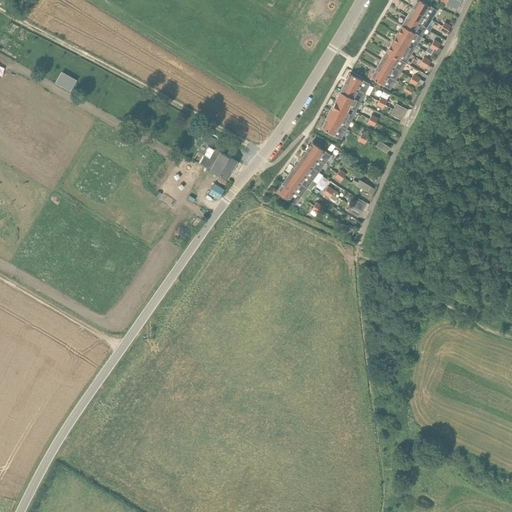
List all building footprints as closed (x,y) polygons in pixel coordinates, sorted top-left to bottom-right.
[(417,0),(413,8),(432,19),(438,11),(429,5),(428,6),(417,0)] [(461,2),(457,0),(447,0),(445,6),(456,11),(461,2)] [(427,29),(432,19),(413,8),(407,17),(427,29)] [(422,37),(427,29),(407,17),(402,26),(422,37)] [(416,46),(422,37),(402,26),(397,35),(416,46)] [(411,54),(416,46),(397,35),(392,43),(411,54)] [(406,63),(411,54),(392,43),(387,52),(406,63)] [(442,50),(438,48),(436,51),(433,50),(430,55),(437,59),(442,50)] [(401,72),(406,63),(387,52),(382,60),(401,72)] [(396,80),(401,72),(382,60),(376,69),(396,80)] [(390,90),(396,80),(376,69),(371,78),(390,90)] [(70,91),(76,82),(62,74),(56,83),(70,91)] [(365,94),(370,85),(350,74),(345,84),(365,94)] [(360,103),(365,94),(345,84),(340,93),(360,103)] [(335,101),(355,112),(360,103),(340,93),(335,101)] [(331,111),(351,121),(355,112),(335,101),(331,111)] [(393,109),(404,115),(407,110),(396,104),(393,109)] [(401,120),(404,115),(393,109),(390,115),(401,120)] [(326,119),(346,130),(351,121),(331,111),(326,119)] [(341,139),(346,130),(326,119),(321,128),(341,139)] [(201,138),(213,145),(217,137),(205,131),(201,138)] [(386,153),(389,148),(379,141),(376,146),(386,153)] [(325,164),(331,156),(312,143),(306,151),(325,164)] [(199,164),(228,179),(237,162),(215,149),(214,150),(209,147),(199,164)] [(319,173),(325,164),(306,151),(300,159),(319,173)] [(313,181),(319,173),(300,159),(294,168),(313,181)] [(307,189),(313,181),(294,168),(288,176),(307,189)] [(337,174),(343,178),(346,174),(340,169),(337,174)] [(340,182),(343,178),(337,174),(334,178),(340,182)] [(301,197),(307,189),(288,176),(283,184),(301,197)] [(356,185),(367,192),(370,186),(359,180),(356,185)] [(295,206),(301,197),(283,184),(277,192),(295,206)] [(325,190),(331,194),(334,190),(328,186),(325,190)] [(329,198),(331,194),(325,190),(323,194),(329,198)] [(358,200),(354,207),(361,211),(365,204),(358,200)] [(314,206),(320,210),(323,206),(317,202),(314,206)] [(358,217),(361,211),(354,207),(350,205),(347,211),(358,217)] [(317,215),(320,210),(314,206),(311,210),(317,215)] [(351,236),(354,231),(344,224),(341,230),(351,236)]
